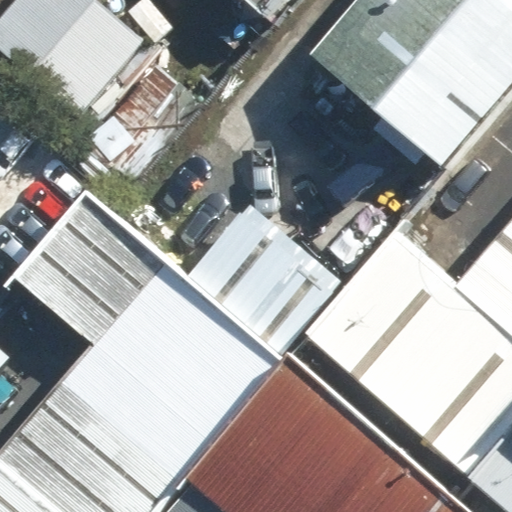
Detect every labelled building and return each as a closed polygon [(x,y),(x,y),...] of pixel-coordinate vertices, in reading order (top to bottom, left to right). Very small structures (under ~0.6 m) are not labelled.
[(145,67),(67,0),(31,0),(0,35),(0,81),(74,147),(145,67)] [(511,136),(511,0),(389,0),(323,74),(461,195),(511,136)] [(188,511),(292,396),(88,218),(6,310),(87,382),(0,480),(0,511),(188,511)] [(302,357),(478,511),(511,471),(511,239),(461,298),(401,245),(302,357)] [(423,511),(292,396),(188,511),(423,511)] [(479,511),(511,511),(511,471),(478,511),(479,511)]
